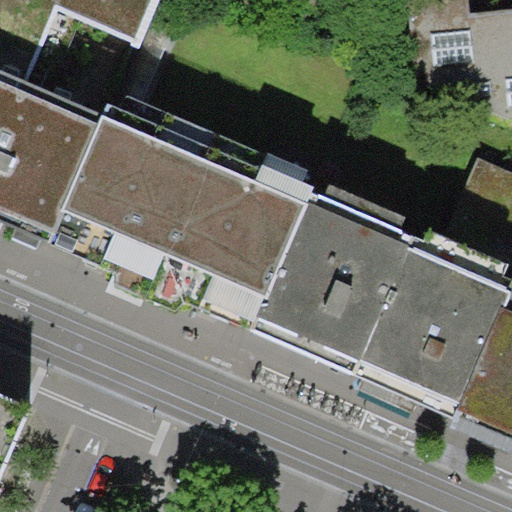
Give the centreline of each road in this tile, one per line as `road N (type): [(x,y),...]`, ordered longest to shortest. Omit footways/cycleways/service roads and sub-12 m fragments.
road 1 (unclassified): [(468,511),(127,366)]
road 2 (residential): [(65,511),(127,366)]
road 3 (unclassified): [(127,366),(0,309)]
